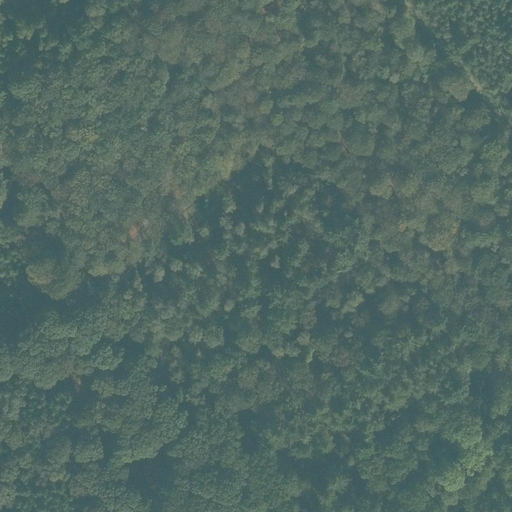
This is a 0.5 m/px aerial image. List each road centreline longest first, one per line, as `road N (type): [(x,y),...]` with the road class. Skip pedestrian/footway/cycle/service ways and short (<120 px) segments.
road 1 (track): [(152,0),(0,103)]
road 2 (unclassified): [(511,120),(405,0)]
